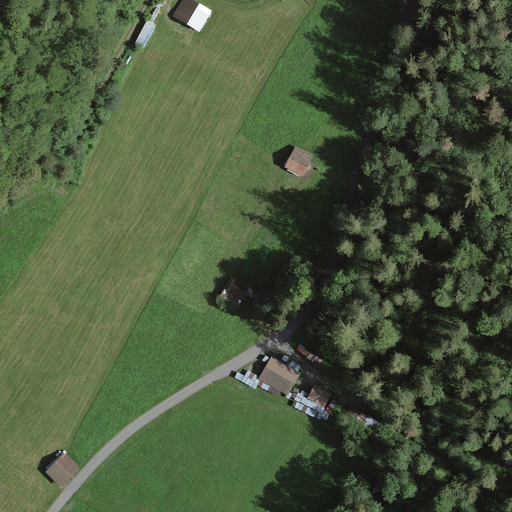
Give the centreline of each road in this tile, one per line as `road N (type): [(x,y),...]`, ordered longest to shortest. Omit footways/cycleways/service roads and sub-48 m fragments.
road 1 (unclassified): [(51,511),(134,425),(259,349),(301,312),(334,254),(405,0)]
road 2 (track): [(511,264),(424,266),(334,254)]
